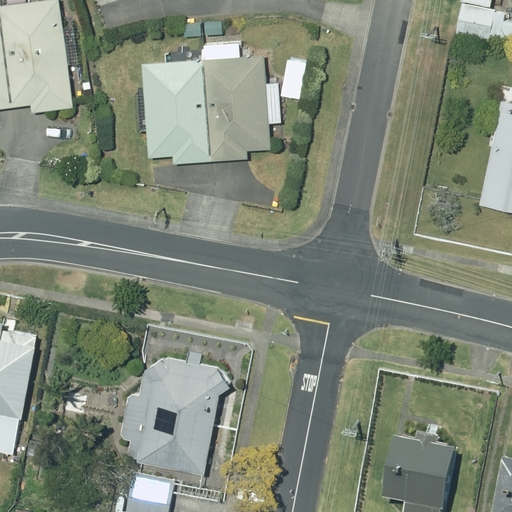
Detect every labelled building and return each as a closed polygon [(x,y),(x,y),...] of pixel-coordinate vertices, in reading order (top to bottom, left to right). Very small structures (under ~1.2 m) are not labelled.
[(12,0),(4,1),(17,103),(36,100),(37,108),(77,102),(64,0),(12,0)] [(511,16),(508,16),(509,9),(467,0),(461,29),(493,36),(494,30),(511,33),(511,16)] [(0,1),(0,105),(16,103),(3,1),(0,1)] [(204,19),(188,20),(189,33),(205,32),(204,19)] [(225,19),(207,20),(208,33),(226,31),(225,19)] [(209,54),(215,156),(253,153),(252,145),(276,143),(270,50),(209,54)] [(179,159),(215,157),(208,54),(148,59),(155,152),(178,151),(179,159)] [(511,96),(508,95),(486,199),(511,204),(511,96)] [(0,312),(0,407),(29,413),(43,338),(7,332),(10,314),(0,312)] [(145,453),(144,456),(211,469),(227,387),(238,380),(229,363),(170,351),(151,364),(146,389),(141,388),(134,393),(127,428),(131,434),(137,435),(134,451),(145,453)] [(8,423),(2,447),(21,452),(28,428),(8,423)] [(415,499),(412,511),(449,511),(464,446),(444,442),(446,435),(427,431),(425,438),(406,433),(392,494),(415,499)] [(511,511),(511,458),(501,511),(511,511)] [(173,511),(181,475),(139,467),(130,511),(173,511)]
